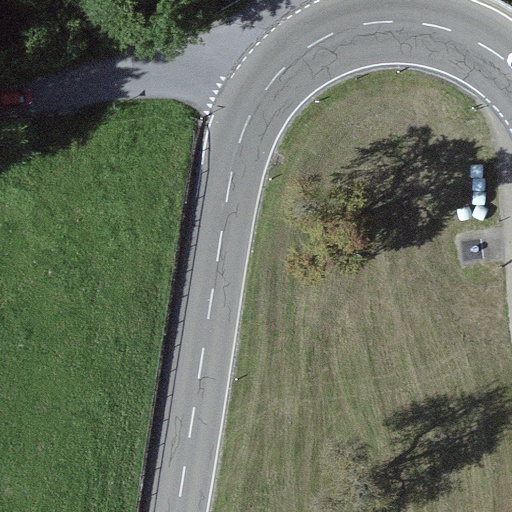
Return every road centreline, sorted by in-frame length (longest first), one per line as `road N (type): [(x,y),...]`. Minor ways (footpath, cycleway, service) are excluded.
road 1 (secondary): [(282,71),(246,123),(236,155),(175,511)]
road 2 (unclassified): [(282,71),(178,69),(0,112)]
road 3 (secondary): [(511,67),(442,29),(399,23),(328,37),(282,71)]
